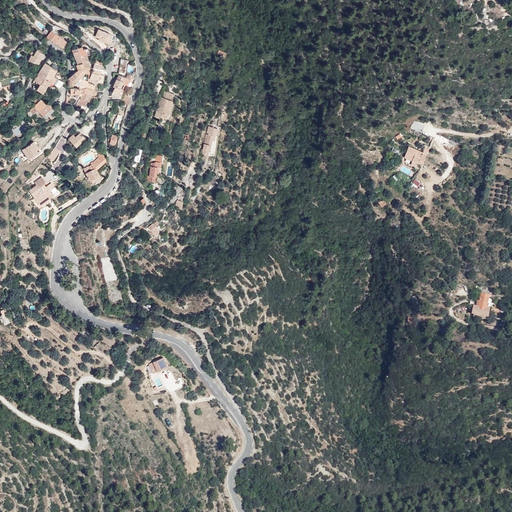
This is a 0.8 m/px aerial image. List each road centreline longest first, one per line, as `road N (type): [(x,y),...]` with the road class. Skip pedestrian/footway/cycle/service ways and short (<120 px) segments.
road 1 (tertiary): [(116,170),(63,230),(57,293),(79,315),(180,343),(231,407)]
road 2 (unclassified): [(231,407),(195,329),(134,300),(118,245),(123,231),(146,216),(147,196)]
road 3 (tertiary): [(44,0),(59,13),(118,25),(134,47),(139,80),(116,170)]
road 4 (residential): [(116,170),(105,138),(107,56),(77,35)]
